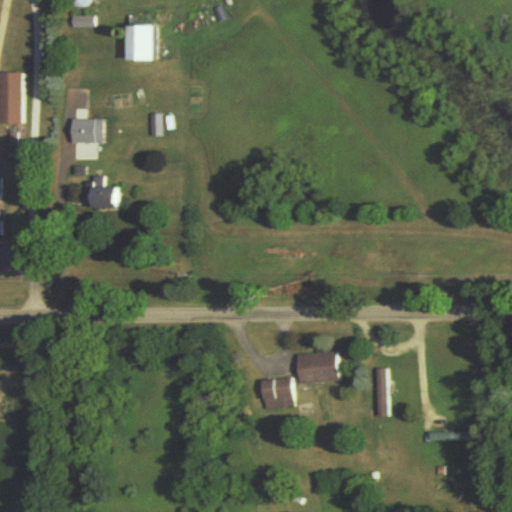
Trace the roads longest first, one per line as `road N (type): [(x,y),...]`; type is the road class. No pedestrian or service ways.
road 1 (residential): [(0,320),(511,318)]
road 2 (residential): [(33,0),(46,321)]
